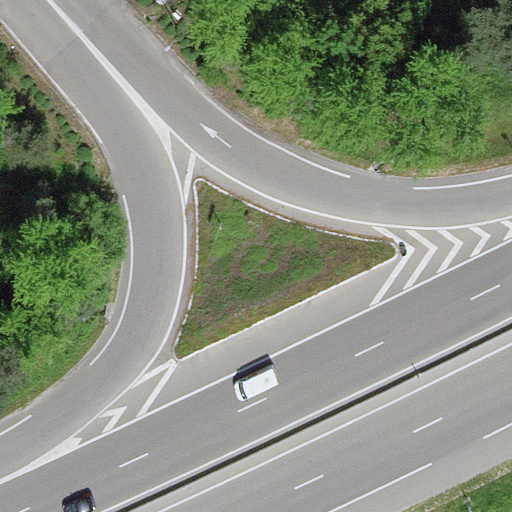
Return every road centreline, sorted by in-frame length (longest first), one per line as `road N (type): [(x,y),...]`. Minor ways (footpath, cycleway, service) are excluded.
road 1 (trunk): [(511,277),(14,511)]
road 2 (trunk): [(81,33),(146,177),(158,228),(155,303),(115,373),(0,473)]
road 3 (trunk): [(511,197),(425,208),(330,194),(217,134),(81,33)]
road 4 (trunk): [(261,511),(511,394)]
